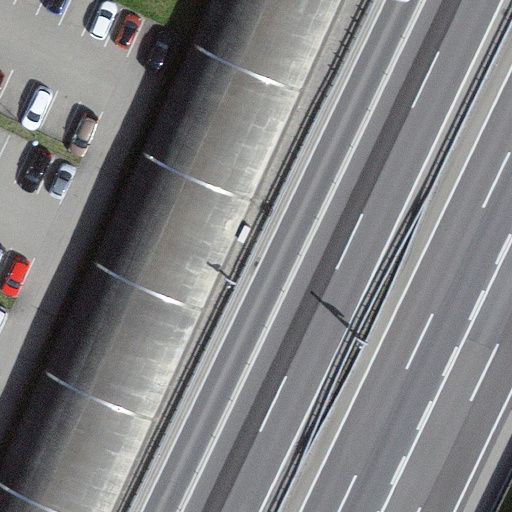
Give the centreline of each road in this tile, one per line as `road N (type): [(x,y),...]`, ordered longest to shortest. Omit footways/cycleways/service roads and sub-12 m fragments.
road 1 (motorway): [(462,0),(221,511)]
road 2 (motorway): [(406,0),(166,511)]
road 3 (motorway): [(338,511),(489,194)]
road 4 (unknown): [(0,31),(182,109)]
road 5 (unknown): [(123,272),(0,217)]
